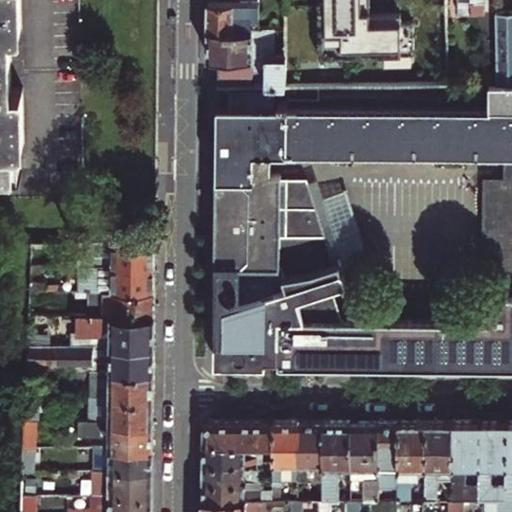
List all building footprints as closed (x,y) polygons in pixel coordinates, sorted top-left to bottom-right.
[(0,0),(0,173),(27,173),(26,146),(35,145),(39,145),(38,86),(26,86),(26,31),(38,31),(37,0),(0,0)] [(210,0),(208,0),(208,14),(208,29),(235,29),(235,14),(260,14),(260,1),(240,1),(210,0)] [(345,85),(343,0),(286,0),(287,29),(287,56),(287,85),(345,85)] [(343,0),(345,85),(447,84),(445,0),(417,0),(417,12),(394,12),(394,18),(380,25),(378,0),(343,0)] [(391,0),(378,0),(380,25),(394,18),(394,12),(392,12),(391,0)] [(457,0),(458,14),(471,13),(471,0),(457,0)] [(471,0),(471,13),(484,13),(483,0),(471,0)] [(511,9),(496,9),(497,84),(511,83),(511,9)] [(208,56),(217,56),(254,56),(254,40),(268,40),(269,35),(275,35),(275,56),(287,56),(287,29),(235,29),(208,29),(208,42),(208,56)] [(254,56),(217,56),(218,72),(218,86),(256,85),(256,80),(253,77),(253,70),(268,71),(268,77),(264,77),(261,80),(261,85),(287,85),(287,56),(275,56),(254,56)] [(511,93),(511,83),(497,84),(472,84),(447,84),(345,85),(287,85),(261,85),(260,95),(274,95),(276,102),(285,102),(289,95),(511,93)] [(511,151),(511,106),(285,107),(285,102),(276,102),(277,106),(217,106),(217,165),(215,361),(419,362),(507,363),(511,363),(511,268),(494,268),(494,295),(494,322),(280,322),(280,173),(272,172),(272,152),(505,152),(511,151)] [(35,145),(26,146),(27,173),(35,173),(35,145)] [(511,268),(511,151),(505,152),(505,177),(485,177),(485,295),(494,295),(494,268),(511,268)] [(80,239),(78,264),(156,265),(156,252),(156,240),(156,222),(136,221),(136,240),(80,239)] [(78,289),(93,289),(155,289),(156,276),(156,265),(78,264),(78,289)] [(119,302),(119,314),(155,315),(155,304),(155,289),(93,289),(93,311),(109,311),(109,302),(119,302)] [(71,345),(155,346),(155,331),(155,315),(119,314),(77,314),(77,331),(71,331),(71,345)] [(71,345),(28,344),(27,368),(33,368),(33,359),(38,359),(37,363),(94,363),(94,358),(110,359),(110,370),(155,370),(155,359),(155,346),(71,345)] [(33,368),(27,368),(27,382),(27,395),(39,395),(39,368),(33,368)] [(155,370),(110,370),(73,369),(73,378),(90,379),(90,386),(110,386),(110,396),(154,397),(154,385),(155,370)] [(110,386),(90,386),(90,396),(94,396),(110,396),(110,386)] [(39,420),(39,395),(27,395),(26,419),(37,420),(39,420)] [(110,396),(94,396),(93,421),(110,421),(110,396)] [(154,397),(110,396),(110,421),(154,422),(154,409),(154,397)] [(26,419),(25,445),(37,445),(37,420),(26,419)] [(273,441),(273,419),(257,419),(209,419),(203,426),(203,441),(247,440),(262,440),(273,441)] [(290,419),(273,419),(273,441),(273,454),(273,460),(273,473),(273,478),(273,484),(279,484),(279,477),(287,477),(287,468),(284,462),(296,462),(296,441),(300,441),(300,419),(290,419)] [(312,419),(300,419),(300,441),(296,441),(296,462),(299,462),(312,462),(311,466),(310,477),(318,477),(318,483),(324,483),(324,419),(312,419)] [(351,464),(352,419),(337,419),(324,419),(324,483),(324,498),(332,498),(339,498),(339,465),(351,464)] [(367,419),(352,419),(351,464),(368,465),(368,469),(366,469),(362,474),(362,498),(373,498),(378,498),(378,486),(379,419),(367,419)] [(390,420),(379,419),(378,486),(399,486),(399,420),(390,420)] [(109,428),(109,446),(153,446),(154,436),(154,422),(110,421),(93,421),(78,420),(78,436),(98,436),(104,428),(109,428)] [(414,420),(399,420),(399,486),(399,498),(411,498),(411,484),(404,484),(404,479),(419,479),(419,463),(426,463),(426,420),(414,420)] [(432,479),(435,478),(438,475),(438,465),(435,463),(453,463),(452,420),(441,420),(426,420),(426,463),(426,483),(432,483),(432,479)] [(480,463),(480,420),(468,420),(452,420),(453,463),(453,478),(453,484),(459,484),(459,479),(462,479),(464,476),(464,466),(462,463),(480,463)] [(488,463),(506,463),(505,420),(492,420),(480,420),(480,463),(481,498),(486,498),(500,498),(506,498),(506,485),(491,485),(492,466),(488,463)] [(247,440),(203,441),(203,450),(203,460),(247,460),(262,460),(262,454),(247,454),(247,440)] [(262,440),(247,440),(247,454),(262,454),(262,440)] [(25,445),(25,469),(37,469),(37,445),(25,445)] [(99,446),(99,469),(153,470),(153,459),(153,446),(109,446),(99,446)] [(247,460),(203,460),(203,469),(202,479),(260,478),(260,468),(247,468),(247,460)] [(287,468),(287,477),(299,477),(299,462),(296,462),(284,462),(287,468)] [(312,462),(299,462),(299,477),(310,477),(311,466),(312,462)] [(435,478),(453,478),(453,463),(435,463),(438,465),(438,475),(435,478)] [(368,465),(351,464),(351,474),(362,474),(366,469),(368,469),(368,465)] [(153,470),(99,469),(98,495),(153,496),(153,483),(153,470)] [(202,488),(202,498),(265,498),(273,498),(273,491),(273,485),(265,485),(265,478),(260,478),(202,479),(202,488)] [(432,483),(426,483),(426,498),(438,498),(438,483),(432,483)] [(465,484),(459,484),(453,484),(453,498),(465,498),(465,484)] [(38,511),(39,494),(24,494),(23,511),(38,511)] [(152,511),(153,509),(153,496),(98,495),(92,495),(91,510),(70,510),(70,511),(152,511)] [(202,510),(202,511),(264,511),(265,498),(202,498),(202,510)] [(265,498),(264,511),(292,511),(293,509),(293,498),(279,498),(273,498),(265,498)] [(305,511),(305,498),(299,498),(293,498),(293,509),(292,511),(305,511)] [(321,498),(320,511),(331,511),(332,498),(324,498),(321,498)] [(362,511),(362,498),(351,498),(347,498),(347,511),(362,511)] [(386,511),(387,498),(378,498),(373,498),(372,511),(386,511)] [(411,511),(411,498),(399,498),(399,511),(411,511)] [(449,511),(473,511),(474,498),(465,498),(453,498),(449,498),(449,511)] [(486,511),(500,511),(500,498),(486,498),(486,511)] [(500,511),(511,511),(511,498),(506,498),(500,498),(500,511)]
